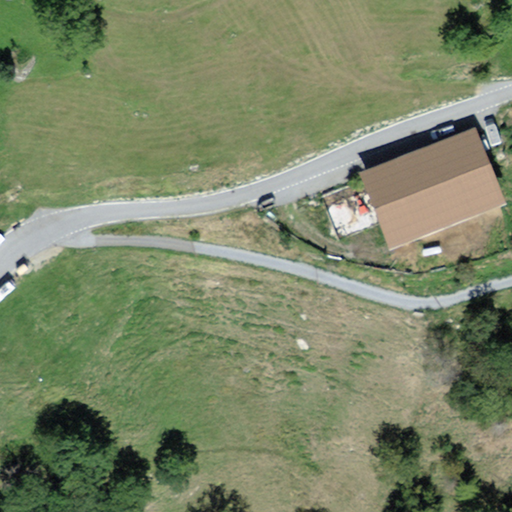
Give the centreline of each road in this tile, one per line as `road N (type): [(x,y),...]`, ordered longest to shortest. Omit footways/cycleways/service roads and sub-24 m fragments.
road 1 (tertiary): [(511,94),(251,195),(73,219),(45,230),(0,269)]
road 2 (track): [(511,266),(431,284),(45,230)]
